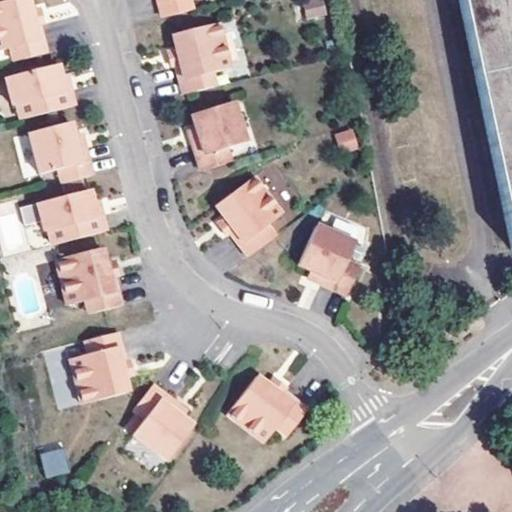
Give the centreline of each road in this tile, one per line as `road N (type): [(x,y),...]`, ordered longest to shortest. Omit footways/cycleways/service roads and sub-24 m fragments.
road 1 (residential): [(384,434),(317,342),(219,308),(167,260),(94,0)]
road 2 (residential): [(407,475),(466,420),(503,358)]
road 3 (residential): [(503,358),(384,434)]
